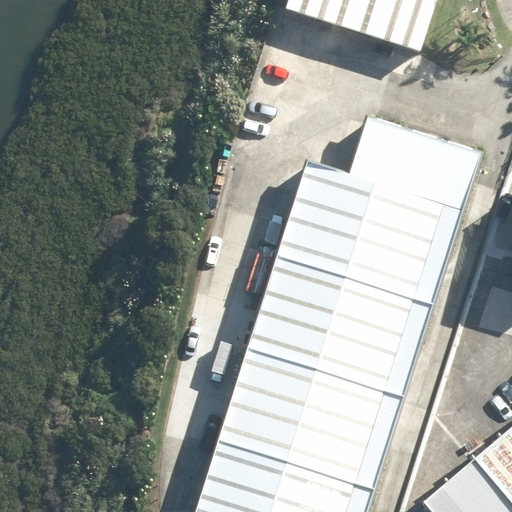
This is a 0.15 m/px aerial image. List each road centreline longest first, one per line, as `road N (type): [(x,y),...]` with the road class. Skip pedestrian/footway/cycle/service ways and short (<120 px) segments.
road 1 (unknown): [(163,511),(244,224),(272,166),(295,140),(347,106),(511,133)]
road 2 (unknown): [(457,299),(388,511)]
road 3 (unknown): [(511,134),(457,299)]
